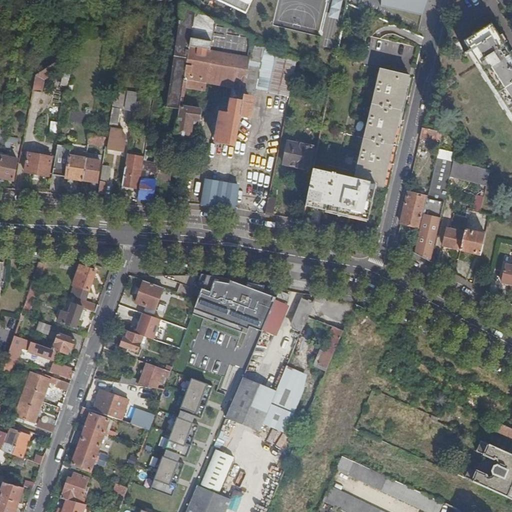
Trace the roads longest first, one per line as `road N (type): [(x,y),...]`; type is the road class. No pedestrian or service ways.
road 1 (residential): [(130,234),(34,511)]
road 2 (residential): [(374,272),(442,0)]
road 3 (secondary): [(130,234),(374,272)]
road 4 (secondary): [(374,272),(511,345)]
road 5 (secondary): [(0,222),(130,234)]
